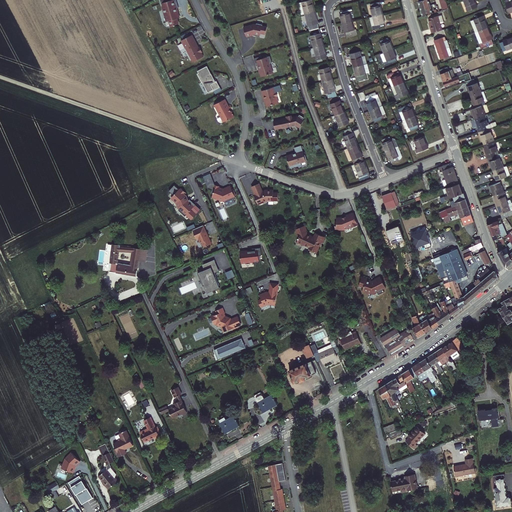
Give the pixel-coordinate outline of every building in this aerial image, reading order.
[(174,0),(159,0),(166,22),(169,22),(170,27),(180,24),(178,18),(180,17),(174,0)] [(301,13),(312,10),(309,0),(300,0),(298,1),(301,13)] [(369,5),(372,15),(382,12),(380,2),(378,3),(377,0),(375,0),(370,2),(371,5),(369,5)] [(417,0),(418,0),(422,14),(430,12),(432,11),(428,0),(417,0)] [(447,6),(445,0),(439,0),(441,8),(447,6)] [(473,0),(462,0),(466,9),(476,6),(473,0)] [(351,18),(349,9),(348,9),(347,6),(339,7),(340,11),(338,11),(340,20),(351,18)] [(312,10),(301,13),(304,25),(315,22),(312,10)] [(382,12),(372,15),(374,23),(372,24),(372,27),(384,24),(383,21),(385,21),(382,12)] [(474,21),(477,29),(487,25),(482,13),(472,17),(469,18),(470,22),(474,21)] [(442,29),(437,15),(428,18),(430,25),(429,25),(432,32),(442,29)] [(354,30),(351,18),(340,20),(343,32),(354,30)] [(254,23),(243,27),(246,36),(254,34),(260,35),(260,34),(266,35),(268,27),(254,23)] [(491,36),(487,25),(477,29),(481,40),(478,41),(480,47),(491,43),(489,37),(491,36)] [(310,46),(320,44),(317,31),(307,34),(310,46)] [(192,35),(181,41),(193,62),(204,56),(192,35)] [(504,49),(511,45),(511,35),(501,39),(504,49)] [(443,41),(442,37),(434,40),(441,58),(449,55),(446,48),(451,46),(448,39),(445,40),(443,41)] [(379,44),(382,53),(393,50),(390,41),(388,41),(387,38),(379,40),(380,43),(379,44)] [(320,44),(310,46),(313,58),(323,56),(320,44)] [(395,58),(393,50),(382,53),(385,62),(386,61),(387,64),(395,62),(393,58),(395,58)] [(349,56),(351,66),(362,63),(360,54),(358,55),(357,51),(350,53),(350,56),(349,56)] [(260,56),(253,58),(255,66),(257,66),(260,77),(273,73),(270,62),(272,62),(270,55),(260,57),(260,56)] [(363,73),(362,63),(351,66),(353,78),(362,76),(362,73),(363,73)] [(319,79),(329,76),(326,64),(315,67),(319,79)] [(207,66),(196,72),(208,94),(219,88),(207,66)] [(448,70),(447,66),(438,69),(442,80),(455,75),(452,68),(448,70)] [(455,75),(442,80),(444,85),(463,78),(464,80),(470,78),(468,71),(455,75)] [(389,88),(392,87),(403,83),(400,74),(398,75),(397,72),(385,76),(389,88)] [(329,76),(319,79),(322,91),(332,88),(329,76)] [(468,95),(478,91),(475,82),(463,86),(465,91),(466,90),(468,95)] [(406,92),(403,83),(392,87),(395,95),(397,95),(398,98),(405,96),(404,92),(406,92)] [(273,87),(260,91),(265,106),(278,102),(273,87)] [(478,91),(468,95),(470,100),(468,100),(471,108),(480,105),(483,104),(478,91)] [(367,111),(377,107),(374,98),(373,99),(371,95),(364,98),(366,102),(364,102),(367,111)] [(225,98),(213,105),(223,122),(235,116),(225,98)] [(331,114),(340,110),(335,98),(326,102),(331,114)] [(402,111),(406,119),(416,115),(413,106),(412,107),(410,104),(398,108),(400,112),(402,111)] [(483,114),(480,105),(471,108),(468,109),(469,114),(471,113),(472,118),(483,114)] [(377,107),(367,111),(370,119),(372,119),(373,122),(382,118),(377,107)] [(340,110),(331,114),(336,126),(345,121),(340,110)] [(488,128),(483,114),(472,118),(474,123),(472,124),(475,132),(488,128)] [(285,118),(273,120),(275,129),(296,126),(299,128),(304,119),(303,118),(304,117),(299,115),(298,116),(297,115),(292,116),(292,115),(285,116),(285,118)] [(416,115),(406,119),(409,128),(410,127),(411,130),(419,127),(418,124),(419,124),(416,115)] [(339,133),(344,145),(354,141),(347,125),(340,128),(342,132),(339,133)] [(488,128),(475,132),(478,140),(480,140),(482,144),(492,141),(488,128)] [(380,143),(384,152),(394,148),(391,140),(389,140),(388,137),(381,139),(382,143),(380,143)] [(423,138),(412,142),(417,152),(427,148),(423,138)] [(361,158),(354,141),(344,145),(341,147),(346,158),(349,156),(352,162),(361,158)] [(482,150),(485,158),(497,154),(492,141),(482,144),(483,149),(482,150)] [(295,152),(286,155),(289,166),(305,161),(301,145),(294,147),(295,152)] [(397,157),(394,148),(384,152),(387,161),(389,160),(390,162),(397,160),(396,158),(397,157)] [(501,167),(497,154),(485,158),(488,166),(489,166),(491,171),(501,167)] [(367,172),(361,158),(352,162),(357,176),(367,172)] [(505,166),(501,167),(491,171),(493,176),(491,176),(493,181),(509,176),(505,166)] [(444,174),(448,187),(458,183),(454,171),(452,167),(450,167),(446,169),(448,173),(444,174)] [(408,180),(402,182),(409,201),(415,198),(408,180)] [(489,191),(491,196),(502,192),(499,182),(486,187),(488,192),(489,191)] [(259,183),(250,187),(258,204),(267,200),(278,200),(278,191),(273,191),(273,189),(265,189),(263,191),(259,183)] [(454,190),(456,195),(462,193),(458,183),(448,187),(450,191),(454,190)] [(214,185),(210,198),(224,202),(236,197),(231,184),(223,188),(214,185)] [(174,185),(169,190),(173,194),(170,198),(176,203),(178,208),(191,219),(199,210),(189,200),(187,194),(180,187),(178,189),(174,185)] [(396,206),(395,205),(390,192),(381,196),(386,210),(396,206)] [(506,203),(502,192),(491,196),(493,201),(491,201),(493,207),(506,203)] [(464,193),(462,193),(456,195),(453,197),(456,206),(446,209),(439,213),(442,218),(445,216),(448,215),(448,213),(469,206),(464,193)] [(506,203),(493,207),(495,213),(496,212),(499,220),(510,216),(506,203)] [(448,215),(445,216),(446,219),(460,215),(464,226),(475,222),(469,206),(448,213),(448,215)] [(344,217),(336,217),(336,230),(344,230),(357,225),(352,213),(344,217)] [(504,237),(498,222),(497,221),(488,225),(494,240),(500,238),(500,239),(504,237)] [(504,237),(508,236),(502,221),(498,222),(504,237)] [(202,225),(191,229),(196,239),(198,238),(199,242),(201,242),(203,247),(210,243),(202,225)] [(312,236),(307,234),(306,230),(307,230),(306,225),(296,228),(298,232),(297,232),(299,237),(297,242),(304,245),(304,244),(310,246),(309,248),(310,249),(310,250),(312,251),(314,251),(317,252),(320,247),(319,247),(321,242),(323,243),(326,237),(316,232),(314,236),(313,235),(312,236)] [(399,226),(387,230),(390,240),(397,237),(398,241),(403,239),(399,226)] [(425,230),(412,235),(416,247),(424,245),(425,248),(431,246),(425,230)] [(111,262),(109,270),(138,275),(141,248),(124,247),(124,252),(134,252),(132,265),(118,263),(119,252),(120,247),(120,246),(112,246),(111,262)] [(255,250),(240,251),(241,263),(254,262),(254,263),(259,262),(258,256),(262,255),(261,247),(255,248),(255,250)] [(511,264),(511,256),(511,255),(508,247),(504,249),(504,250),(499,252),(507,267),(510,267),(511,264)] [(473,257),(469,248),(462,252),(466,260),(473,257)] [(443,279),(449,276),(451,282),(450,282),(451,283),(452,286),(454,292),(458,299),(464,295),(458,284),(469,279),(457,250),(440,256),(439,255),(434,257),(440,272),(443,279)] [(486,250),(480,253),(486,265),(492,263),(486,250)] [(219,271),(214,259),(202,264),(205,270),(202,272),(202,271),(198,273),(200,279),(203,278),(205,282),(203,283),(208,292),(219,288),(218,286),(220,285),(216,276),(215,276),(214,273),(219,271)] [(475,284),(478,287),(493,274),(488,269),(481,275),(480,279),(475,284)] [(468,295),(465,298),(470,305),(500,278),(496,271),(493,274),(478,287),(477,288),(468,295)] [(372,280),(362,278),(359,287),(363,288),(363,290),(374,294),(377,292),(378,294),(385,291),(384,290),(386,289),(380,276),(372,280)] [(260,298),(258,299),(260,307),(268,304),(275,305),(278,283),(269,282),(268,292),(266,292),(259,294),(260,298)] [(471,288),(468,295),(477,288),(474,285),(471,288)] [(407,311),(400,295),(395,297),(402,313),(407,311)] [(470,305),(465,298),(464,295),(458,299),(459,300),(454,303),(456,306),(461,303),(465,309),(470,305)] [(511,306),(511,296),(503,301),(505,304),(500,308),(510,324),(511,322),(511,307),(511,306)] [(447,300),(454,316),(465,309),(461,303),(456,306),(454,303),(453,300),(450,302),(447,297),(446,297),(447,300)] [(454,316),(447,300),(442,302),(446,312),(443,313),(448,320),(454,316)] [(443,324),(448,320),(443,313),(439,307),(434,310),(438,316),(443,324)] [(217,314),(211,316),(214,324),(222,327),(223,331),(241,325),(237,316),(231,318),(225,315),(223,308),(215,311),(217,314)] [(428,333),(422,322),(417,314),(415,315),(415,316),(413,317),(417,326),(415,327),(415,328),(412,331),(416,338),(416,339),(428,333)] [(443,324),(438,316),(432,320),(431,321),(435,328),(443,324)] [(428,333),(435,328),(431,321),(432,320),(430,317),(422,322),(428,333)] [(402,333),(399,327),(382,337),(388,347),(389,347),(393,353),(408,344),(409,342),(405,335),(403,337),(403,336),(402,336),(401,335),(402,334),(402,333)] [(410,342),(416,338),(412,331),(410,328),(402,333),(402,334),(401,335),(402,336),(403,336),(403,337),(405,335),(409,342),(410,342)] [(358,345),(362,344),(356,330),(352,332),(351,331),(344,334),(346,338),(342,340),(346,349),(358,344),(358,345)] [(241,338),(213,350),(217,360),(245,348),(241,338)] [(315,340),(310,342),(315,353),(316,356),(321,354),(320,351),(315,340)] [(450,359),(451,360),(466,350),(460,340),(444,351),(450,359)] [(315,353),(310,342),(303,345),(309,356),(315,353)] [(321,354),(335,347),(334,345),(320,351),(321,354)] [(339,356),(335,347),(321,354),(326,363),(332,360),(331,359),(339,356)] [(443,365),(450,359),(444,351),(437,356),(443,365)] [(442,365),(443,365),(437,356),(428,362),(434,370),(442,365)] [(306,376),(317,371),(313,359),(302,364),(301,362),(299,362),(297,363),(296,365),(297,366),(291,369),(295,380),(301,378),(302,380),(307,378),(306,376)] [(431,372),(434,370),(428,362),(422,366),(429,377),(430,378),(432,377),(435,381),(437,380),(434,375),(433,376),(431,372)] [(453,375),(458,372),(453,365),(449,367),(453,375)] [(426,380),(429,377),(422,366),(411,373),(417,381),(424,377),(426,380)] [(413,385),(417,381),(411,373),(404,377),(407,384),(413,396),(417,394),(413,385)] [(401,393),(399,390),(407,384),(404,377),(387,387),(397,407),(397,409),(400,408),(398,403),(399,403),(396,396),(401,393)] [(425,394),(435,388),(432,384),(434,383),(433,381),(431,382),(431,383),(422,389),(425,394)] [(183,394),(180,386),(172,390),(176,397),(178,396),(179,399),(177,400),(179,406),(170,410),(174,419),(188,412),(182,400),(183,399),(181,395),(183,394)] [(394,408),(397,407),(387,387),(380,392),(385,402),(388,401),(393,411),(395,410),(394,408)] [(257,402),(262,412),(277,404),(272,394),(257,402)] [(167,406),(158,409),(160,414),(169,411),(167,406)] [(493,426),(500,425),(498,407),(479,410),(480,419),(492,418),(493,426)] [(225,433),(240,425),(234,415),(219,423),(225,433)] [(155,438),(155,439),(160,437),(159,434),(160,433),(158,427),(156,428),(151,418),(144,421),(148,429),(141,433),(146,442),(155,438)] [(386,434),(398,430),(395,423),(384,427),(386,434)] [(403,442),(410,449),(426,433),(419,426),(405,439),(406,439),(403,442)] [(133,445),(126,431),(124,432),(124,431),(122,431),(122,432),(119,434),(121,438),(116,441),(117,442),(113,444),(116,449),(114,450),(118,457),(126,454),(124,449),(128,447),(129,447),(133,445)] [(114,462),(105,444),(99,447),(107,465),(112,463),(114,462)] [(64,469),(75,473),(77,468),(78,466),(78,465),(78,466),(82,462),(75,453),(68,459),(64,469)] [(456,476),(476,472),(473,457),(465,459),(466,463),(454,466),(456,476)] [(287,481),(283,464),(269,467),(278,511),(274,511),(284,511),(284,510),(287,510),(283,489),(281,489),(280,482),(287,481)] [(110,466),(106,469),(99,475),(103,481),(102,483),(107,489),(118,481),(115,478),(115,474),(110,467),(110,466)] [(407,489),(417,487),(414,472),(404,474),(405,477),(390,481),(392,490),(402,488),(403,491),(408,490),(407,489)] [(511,498),(507,498),(504,479),(505,479),(504,474),(493,476),(497,507),(511,505),(511,498)] [(81,476),(70,483),(84,505),(94,498),(81,476)] [(60,489),(56,482),(45,489),(49,495),(60,489)]
